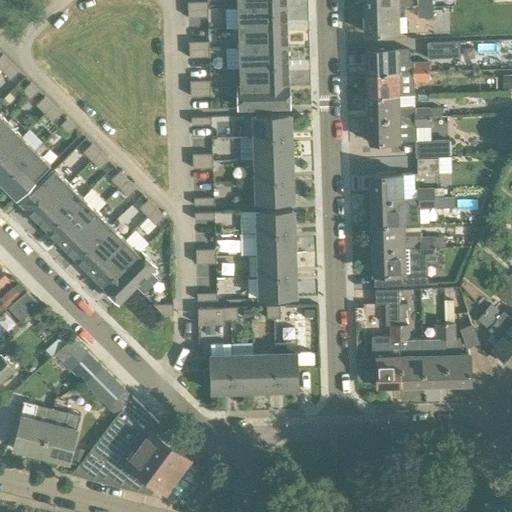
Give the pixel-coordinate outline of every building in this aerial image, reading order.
[(237,0),(237,9),(285,7),(285,0),(237,0)] [(412,8),(411,0),(365,0),(366,12),(404,10),(404,9),(412,8)] [(208,2),(199,2),(188,2),(188,10),(208,9),(208,2)] [(238,29),(286,27),(285,7),(237,9),(238,29)] [(432,7),(417,8),(418,18),(432,17),(432,7)] [(208,17),(208,9),(188,10),(188,18),(208,17)] [(404,17),(404,10),(366,12),(367,34),(398,33),(398,17),(404,17)] [(239,49),(287,47),(286,27),(238,29),(239,49)] [(209,42),(189,42),(189,50),(209,49),(209,42)] [(460,58),(460,42),(427,43),(427,59),(460,58)] [(239,69),(287,67),(287,47),(239,49),(239,69)] [(209,57),(209,49),(189,50),(189,58),(209,57)] [(368,74),(429,73),(429,62),(409,61),(409,49),(408,50),(408,49),(367,50),(368,74)] [(0,69),(2,72),(11,63),(2,55),(0,56),(0,69)] [(19,72),(11,63),(2,72),(11,80),(19,72)] [(238,89),(289,87),(289,86),(288,86),(287,67),(239,69),(240,87),(238,88),(238,89)] [(429,81),(429,73),(368,74),(368,96),(397,96),(414,95),(414,82),(429,81)] [(210,81),(190,81),(190,89),(210,88),(210,81)] [(39,91),(31,83),(22,91),(30,100),(39,91)] [(289,87),(238,89),(238,109),(289,107),(289,87)] [(211,96),(210,88),(190,89),(191,97),(211,96)] [(369,120),(429,118),(429,117),(441,117),(441,108),(414,109),(414,107),(397,108),(397,96),(368,96),(369,120)] [(45,114),(53,105),(45,97),(36,105),(45,114)] [(62,114),(53,105),(45,114),(53,122),(62,114)] [(254,116),(255,139),(290,138),(290,115),(254,116)] [(429,118),(369,120),(370,143),(398,142),(399,142),(415,141),(415,127),(429,127),(429,118)] [(67,136),(75,128),(67,119),(58,127),(67,136)] [(0,158),(21,137),(7,123),(0,130),(0,158)] [(507,148),(511,140),(511,136),(506,132),(499,143),(507,148)] [(36,151),(21,137),(0,158),(0,183),(2,185),(36,151)] [(291,159),(290,138),(255,139),(255,160),(291,159)] [(449,142),(421,142),(422,158),(450,157),(449,142)] [(100,152),(91,144),(83,152),(91,161),(100,152)] [(50,166),(36,151),(2,185),(16,200),(50,166)] [(100,169),(108,161),(100,152),(91,161),(100,169)] [(291,159),(255,160),(256,182),(292,181),(291,159)] [(417,160),(418,174),(439,173),(438,159),(417,160)] [(35,218),(68,184),(54,169),(20,203),(35,218)] [(128,180),(119,172),(111,180),(120,189),(128,180)] [(371,200),(401,200),(400,174),(371,175),(371,200)] [(136,189),(128,180),(120,189),(128,197),(136,189)] [(292,181),(256,182),(257,204),(292,203),(292,181)] [(83,198),(68,184),(35,218),(49,232),(83,198)] [(415,190),(415,200),(434,199),(434,190),(417,190),(415,190)] [(481,209),(490,210),(495,198),(485,196),(481,209)] [(97,212),(83,198),(49,232),(63,246),(97,212)] [(372,225),(403,224),(420,223),(419,209),(443,208),(443,199),(434,199),(415,200),(401,200),(371,200),(372,225)] [(156,208),(148,200),(139,209),(148,217),(156,208)] [(165,217),(156,208),(148,217),(156,225),(165,217)] [(257,211),(258,233),(293,232),(293,210),(257,211)] [(111,226),(97,212),(63,246),(77,260),(111,226)] [(403,224),(372,225),(373,250),(425,248),(446,247),(445,238),(420,239),(420,237),(403,237),(403,224)] [(125,240),(111,226),(77,260),(91,274),(125,240)] [(294,254),(293,232),(258,233),(258,255),(294,254)] [(138,254),(125,240),(91,274),(105,288),(104,288),(104,289),(140,253),(140,252),(138,254)] [(426,285),(426,284),(425,248),(373,250),(374,275),(376,275),(376,286),(426,285)] [(155,267),(140,253),(104,289),(119,303),(155,267)] [(294,254),(258,255),(259,276),(295,275),(294,254)] [(295,275),(259,276),(260,299),(296,298),(295,275)] [(511,306),(511,291),(505,285),(497,294),(511,306)] [(5,295),(13,304),(21,296),(14,287),(5,295)] [(384,303),(390,304),(390,314),(399,314),(399,304),(398,290),(394,290),(375,290),(375,304),(384,303)] [(20,321),(39,304),(26,292),(21,296),(13,304),(8,308),(20,321)] [(435,340),(445,340),(445,323),(444,301),(436,301),(436,323),(435,324),(435,340)] [(173,315),(173,304),(153,305),(163,315),(173,315)] [(400,386),(423,385),(422,356),(411,357),(410,339),(409,324),(408,324),(408,304),(399,304),(399,314),(400,386)] [(495,322),(507,332),(508,332),(511,335),(511,320),(502,312),(501,314),(491,305),(485,313),(495,322)] [(224,320),(224,308),(198,308),(198,325),(224,325),(224,320)] [(243,318),(252,318),(252,310),(243,311),(243,318)] [(489,329),(495,322),(485,313),(478,320),(489,329)] [(377,386),(400,386),(399,314),(390,314),(391,337),(372,337),(372,358),(376,358),(377,386)] [(455,338),(454,323),(445,323),(445,340),(446,355),(446,384),(470,383),(469,355),(460,355),(459,338),(455,338)] [(478,344),(471,325),(460,329),(467,349),(478,344)] [(493,350),(511,365),(511,335),(508,332),(507,332),(493,350)] [(63,362),(81,345),(72,337),(55,354),(63,362)] [(70,370),(88,353),(81,345),(63,362),(70,370)] [(70,370),(81,381),(99,363),(88,353),(70,370)] [(275,354),(276,390),(298,389),(297,353),(275,354)] [(276,390),(275,354),(253,355),(254,390),(276,390)] [(210,392),(233,391),(231,355),(209,356),(210,392)] [(231,355),(233,391),(254,390),(253,355),(231,355)] [(446,355),(422,356),(423,385),(446,384),(446,355)] [(0,382),(14,370),(1,356),(0,356),(0,382)] [(107,372),(99,363),(81,381),(90,389),(107,372)] [(374,368),(357,369),(357,383),(375,382),(374,368)] [(98,398),(116,380),(107,372),(90,389),(98,398)] [(107,406),(124,389),(116,380),(98,398),(107,406)] [(116,416),(132,396),(124,389),(107,406),(116,416)] [(132,396),(116,416),(76,468),(152,487),(152,485),(155,482),(165,489),(188,459),(170,446),(173,443),(173,438),(154,419),(154,418),(138,402),(138,403),(132,396)] [(13,449),(40,455),(52,409),(24,402),(13,449)] [(52,409),(40,455),(69,463),(81,416),(52,409)] [(80,462),(84,457),(86,450),(74,448),(71,459),(80,462)]
